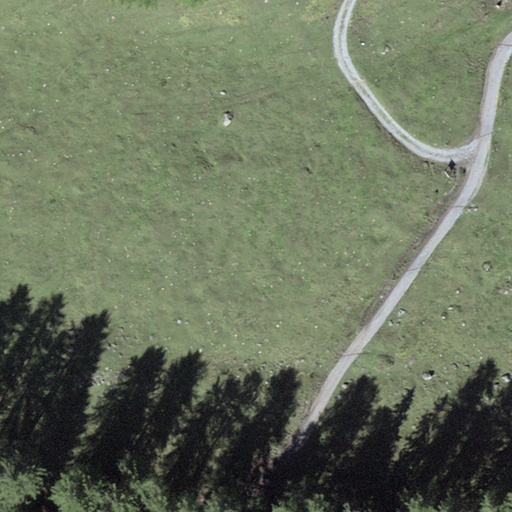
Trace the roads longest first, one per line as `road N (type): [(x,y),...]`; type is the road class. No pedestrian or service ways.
road 1 (track): [(511,42),(499,53),(479,178),(377,308),(275,469),(226,511)]
road 2 (track): [(366,0),(356,33),(361,96),(397,152),(442,157),(486,137)]
